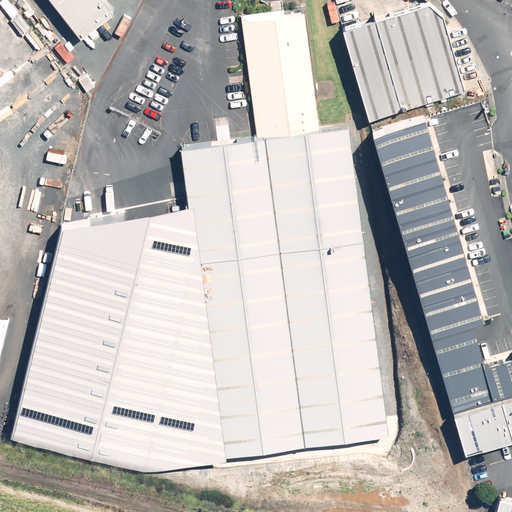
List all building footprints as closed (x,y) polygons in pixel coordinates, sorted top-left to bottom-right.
[(54,0),(83,35),(113,11),(104,0),(54,0)] [(342,26),(369,117),(464,90),(443,12),(431,1),(342,26)] [(282,9),(238,15),(254,135),(175,146),(187,201),(63,223),(14,431),(151,463),(217,457),(385,434),(343,123),(317,127),(301,13),(282,15),(282,9)] [(427,114),(374,129),(458,408),(511,391),(511,356),(485,365),(471,317),(486,313),(427,114)] [(511,438),(511,391),(458,408),(469,451),(511,438)] [(511,511),(511,498),(497,495),(492,511),(511,511)]
